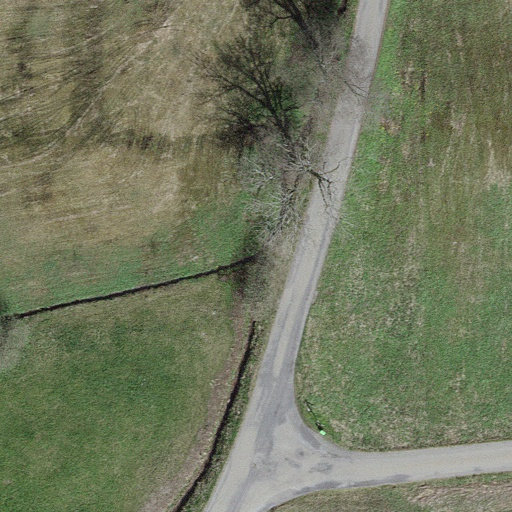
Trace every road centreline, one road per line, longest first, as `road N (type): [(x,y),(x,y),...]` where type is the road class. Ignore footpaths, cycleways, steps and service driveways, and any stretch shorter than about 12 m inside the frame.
road 1 (unclassified): [(359,0),(311,242),(216,511)]
road 2 (unclassified): [(278,511),(511,462)]
